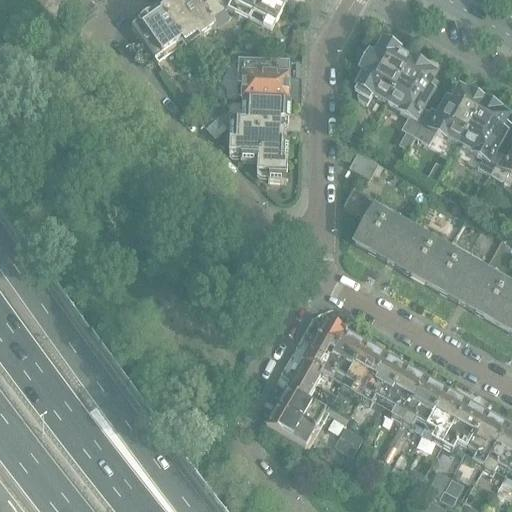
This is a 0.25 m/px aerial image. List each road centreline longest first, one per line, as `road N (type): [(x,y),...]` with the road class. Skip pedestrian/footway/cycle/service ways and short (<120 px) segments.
road 1 (motorway): [(193,511),(0,247)]
road 2 (unclassified): [(262,229),(189,207),(47,73),(0,54)]
road 3 (residential): [(262,229),(99,50),(103,20),(133,0)]
road 4 (residential): [(312,277),(232,410),(228,432),(286,511)]
road 5 (residential): [(319,240),(325,47),(355,0)]
road 6 (motorway): [(138,511),(0,327)]
road 7 (residential): [(511,392),(312,277)]
